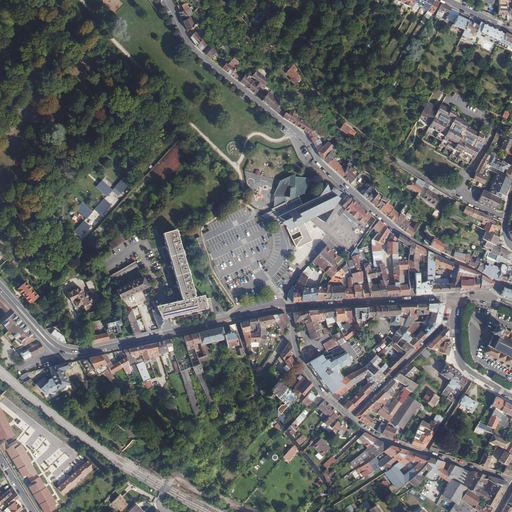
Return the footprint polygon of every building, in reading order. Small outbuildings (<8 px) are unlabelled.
[(355,0),(351,7),(352,8),(355,4),(357,5),(359,0),(355,0)] [(411,8),(416,0),(404,0),(402,4),(411,8)] [(421,8),(425,0),(416,0),(411,8),(410,10),(415,12),(419,7),(421,8)] [(425,0),(421,8),(427,11),(433,1),(432,0),(425,0)] [(433,1),(427,11),(432,14),(439,3),(436,2),(433,1)] [(186,12),(184,13),(186,16),(188,15),(191,12),(189,9),(189,8),(185,3),(181,6),(186,12)] [(439,9),(435,15),(437,16),(441,10),(445,12),(437,25),(441,27),(445,19),(451,9),(444,5),(441,4),(439,9)] [(500,5),(498,5),(498,15),(507,15),(507,6),(504,6),(504,7),(500,7),(500,5)] [(451,9),(445,19),(454,23),(453,25),(464,30),(468,22),(458,17),(460,13),(451,9)] [(185,26),(188,31),(195,28),(194,27),(197,26),(198,23),(192,16),(191,17),(189,18),(187,19),(187,20),(184,22),(185,26)] [(479,37),(480,34),(479,33),(483,24),(480,23),(478,26),(468,22),(464,30),(463,33),(470,37),(471,34),(479,37)] [(489,38),(493,29),(488,26),(483,24),(479,33),(480,34),(489,38)] [(499,42),(503,32),(501,33),(496,30),(493,29),(489,38),(499,42)] [(191,38),(196,46),(203,39),(204,38),(199,34),(198,34),(196,32),(191,38)] [(511,36),(507,34),(503,32),(499,42),(511,47),(511,49),(507,61),(511,62),(511,36)] [(203,39),(196,46),(199,48),(201,51),(208,44),(203,39)] [(207,54),(206,55),(210,59),(214,54),(215,52),(216,51),(215,51),(210,46),(205,52),(207,54)] [(217,65),(230,75),(235,67),(239,62),(233,59),(227,65),(224,62),(221,65),(219,63),(217,65)] [(234,78),(239,82),(244,76),(241,74),(240,75),(239,74),(240,72),(235,67),(230,75),(234,78)] [(289,69),(286,72),(293,78),(290,81),(293,84),(298,78),(289,69)] [(244,76),(239,82),(254,95),(261,87),(262,88),(264,86),(262,85),(266,81),(255,72),(251,77),(245,75),(244,76)] [(395,75),(391,72),(384,83),(388,85),(395,75)] [(396,76),(390,86),(393,88),(399,78),(396,76)] [(435,88),(432,94),(438,98),(442,92),(435,88)] [(265,104),(269,107),(275,98),(278,95),(274,92),(271,96),(268,93),(262,101),(265,104)] [(275,98),(269,107),(273,110),(282,117),(284,114),(277,108),(280,102),(275,98)] [(427,102),(419,116),(426,120),(425,121),(430,124),(437,112),(432,109),(434,106),(427,102)] [(437,112),(430,124),(425,133),(441,142),(439,145),(452,152),(450,155),(468,165),(477,151),(479,152),(483,145),(481,144),(484,138),(466,127),(467,124),(455,117),(456,114),(441,105),(437,112)] [(286,113),(283,118),(298,127),(307,133),(311,127),(303,121),(303,122),(295,117),(296,114),(291,110),(288,115),(286,113)] [(344,123),(342,126),(348,132),(351,135),(354,132),(344,123)] [(312,140),(315,146),(321,143),(319,140),(318,140),(317,137),(320,136),(315,131),(309,134),(312,140)] [(506,139),(505,138),(500,150),(506,152),(506,153),(511,155),(511,154),(511,152),(507,151),(511,141),(506,139)] [(319,154),(322,160),(334,147),(328,142),(318,152),(319,154)] [(328,164),(333,158),(339,153),(334,147),(322,160),(324,162),(326,165),(328,164)] [(489,156),(485,154),(480,161),(473,179),(483,184),(485,179),(488,180),(489,177),(481,174),(484,166),(502,173),(504,170),(507,164),(498,160),(489,156)] [(328,164),(342,177),(345,170),(339,165),(333,158),(328,164)] [(348,164),(345,170),(342,177),(345,180),(349,183),(356,177),(351,173),(354,170),(348,164)] [(307,242),(312,240),(304,224),(311,221),(316,218),(325,224),(341,200),(330,192),(327,184),(318,195),(303,202),(300,196),(303,195),(310,179),(296,177),(296,174),(280,182),(274,197),(285,197),(284,204),(261,215),(275,225),(282,222),(285,220),(297,247),(307,242)] [(496,174),(489,193),(499,198),(500,195),(504,196),(511,180),(496,174)] [(130,182),(124,177),(114,188),(121,193),(130,182)] [(422,186),(424,183),(424,182),(417,178),(413,184),(409,182),(406,186),(417,193),(422,186)] [(113,190),(101,180),(96,187),(107,196),(113,190)] [(365,197),(366,199),(372,192),(373,191),(369,187),(362,195),(365,197)] [(439,198),(427,190),(421,198),(433,206),(439,198)] [(489,193),(483,190),(477,203),(485,207),(486,205),(495,210),(500,199),(499,198),(489,193)] [(369,201),(371,203),(377,196),(372,192),(366,199),(369,201)] [(373,205),(375,207),(379,198),(377,195),(377,196),(371,203),(373,205)] [(359,224),(368,214),(350,198),(345,203),(348,206),(343,211),(359,224)] [(110,204),(104,199),(94,210),(101,215),(110,204)] [(384,214),(387,217),(392,210),(393,210),(393,207),(385,202),(382,200),(381,201),(384,203),(383,204),(379,201),(377,208),(378,209),(384,214)] [(92,212),(81,202),(75,208),(86,218),(92,212)] [(473,210),(460,203),(457,209),(470,216),(473,210)] [(390,220),(393,223),(399,215),(393,210),(392,210),(387,217),(390,220)] [(395,224),(397,226),(404,216),(400,213),(399,215),(393,223),(395,224)] [(491,218),(482,213),(479,219),(482,221),(488,223),(488,222),(494,226),(495,224),(493,223),(493,221),(490,219),(491,218)] [(400,229),(404,231),(409,225),(410,223),(406,221),(409,217),(406,214),(404,216),(397,226),(400,229)] [(91,227),(84,220),(74,231),(81,238),(91,227)] [(378,231),(383,225),(378,221),(376,223),(371,229),(373,231),(374,229),(378,231)] [(409,225),(404,231),(406,233),(412,236),(419,224),(416,221),(413,225),(412,225),(411,227),(409,225)] [(488,223),(482,221),(481,223),(485,225),(482,229),(485,231),(491,234),(493,228),(500,230),(500,226),(495,224),(494,226),(488,222),(488,223)] [(378,231),(372,239),(382,244),(388,230),(383,225),(378,231)] [(204,299),(203,295),(194,297),(175,230),(164,233),(183,300),(165,304),(156,306),(162,319),(171,317),(178,315),(178,318),(212,310),(209,298),(204,299)] [(498,238),(491,234),(485,231),(481,239),(485,241),(482,248),(484,250),(489,252),(491,244),(494,245),(498,238)] [(382,264),(377,265),(387,296),(392,296),(399,295),(398,271),(397,239),(392,234),(387,242),(387,254),(392,254),(394,285),(386,286),(387,283),(382,264)] [(399,236),(397,239),(398,240),(402,243),(402,244),(404,245),(408,248),(411,242),(408,240),(400,235),(399,236)] [(199,237),(193,240),(198,255),(205,252),(199,237)] [(435,249),(441,252),(443,247),(444,244),(434,238),(430,246),(435,249)] [(113,240),(107,244),(111,249),(116,246),(113,240)] [(414,250),(416,245),(411,242),(408,248),(407,263),(409,284),(409,295),(412,295),(415,294),(413,262),(414,250)] [(375,244),(371,244),(373,265),(377,264),(382,262),(381,254),(381,247),(375,247),(375,244)] [(496,256),(500,248),(494,245),(491,244),(489,252),(496,256)] [(414,250),(413,262),(418,263),(419,253),(423,255),(423,263),(424,263),(427,263),(427,251),(422,248),(416,245),(414,250)] [(325,259),(331,265),(338,258),(325,246),(319,253),(325,259)] [(362,262),(357,249),(356,247),(351,254),(350,256),(353,263),(354,266),(355,268),(357,272),(351,274),(352,277),(353,277),(354,298),(357,298),(360,298),(359,284),(364,283),(368,281),(362,263),(362,262)] [(450,250),(443,247),(441,252),(448,255),(450,250)] [(509,262),(511,262),(511,254),(505,251),(500,248),(496,256),(489,252),(484,250),(482,257),(485,258),(494,262),(497,263),(498,262),(502,263),(504,264),(507,258),(510,260),(509,262)] [(426,273),(431,294),(445,293),(453,293),(452,283),(448,283),(448,281),(446,279),(441,279),(441,266),(450,270),(450,274),(450,277),(452,278),(455,279),(455,278),(455,277),(456,274),(458,265),(439,257),(427,251),(427,263),(426,273)] [(458,259),(462,261),(462,260),(464,255),(454,252),(452,257),(458,259)] [(319,253),(313,260),(319,266),(325,259),(319,253)] [(470,258),(468,263),(467,264),(472,266),(477,268),(479,262),(481,259),(474,257),(473,259),(470,258)] [(486,266),(484,264),(481,272),(487,276),(493,279),(496,281),(500,273),(500,267),(502,263),(498,262),(497,263),(494,262),(485,258),(484,260),(486,262),(485,262),(487,264),(486,266)] [(325,259),(319,266),(325,272),(331,265),(325,259)] [(108,276),(111,281),(137,266),(135,262),(108,276)] [(375,277),(374,268),(372,268),(371,264),(371,262),(365,264),(364,262),(362,263),(368,281),(370,297),(380,297),(377,284),(375,277)] [(426,273),(427,263),(424,263),(423,280),(425,281),(425,282),(423,282),(421,283),(419,284),(418,263),(413,262),(415,294),(431,294),(426,273)] [(504,281),(506,281),(511,266),(504,264),(502,263),(500,267),(500,273),(496,281),(497,281),(504,281)] [(309,264),(306,267),(313,274),(316,270),(309,264)] [(387,296),(377,265),(377,264),(373,265),(374,268),(375,277),(379,277),(379,280),(380,283),(377,284),(380,297),(383,296),(387,296)] [(331,265),(325,272),(331,278),(332,277),(337,272),(331,265)] [(465,268),(458,265),(456,274),(462,276),(465,277),(473,279),(475,271),(465,268)] [(306,267),(302,272),(307,277),(306,283),(313,274),(306,267)] [(347,271),(343,267),(337,272),(332,277),(341,280),(342,286),(343,286),(345,299),(350,299),(354,298),(353,277),(352,277),(344,278),(342,279),(341,277),(347,271)] [(404,295),(409,295),(409,284),(403,285),(402,275),(401,271),(398,271),(399,295),(404,295)] [(479,289),(481,276),(475,271),(473,279),(473,282),(471,290),(475,290),(479,289)] [(303,289),(304,289),(305,286),(306,283),(307,277),(302,272),(294,286),(292,285),(288,292),(287,302),(292,302),(292,303),(297,302),(301,302),(303,289)] [(462,276),(456,274),(455,277),(455,278),(455,279),(455,281),(452,283),(453,293),(456,292),(459,292),(462,276)] [(465,277),(462,276),(459,292),(465,291),(471,290),(473,282),(467,280),(467,282),(464,281),(465,277)] [(493,283),(481,276),(479,289),(484,288),(491,287),(493,283)] [(341,280),(332,277),(331,278),(329,280),(338,282),(338,287),(336,287),(336,285),(334,285),(333,287),(331,287),(331,286),(327,285),(325,300),(340,299),(345,299),(343,286),(342,286),(341,280)] [(143,278),(115,291),(120,301),(148,287),(143,278)] [(321,300),(325,300),(327,285),(328,281),(324,279),(321,285),(320,286),(320,287),(318,287),(316,300),(316,301),(321,300)] [(94,281),(86,284),(89,290),(95,287),(94,281)] [(18,289),(24,296),(32,290),(25,283),(18,289)] [(316,300),(318,287),(306,289),(306,286),(305,286),(304,289),(303,289),(301,302),(308,301),(316,300)] [(511,300),(511,289),(505,287),(500,295),(505,297),(511,300)] [(83,304),(84,306),(100,299),(97,293),(89,297),(78,288),(66,293),(72,303),(75,302),(77,307),(83,304)] [(32,290),(24,296),(30,303),(38,297),(32,290)] [(10,308),(0,297),(0,306),(5,312),(10,308)] [(100,299),(84,306),(91,345),(100,343),(109,341),(107,334),(104,320),(100,299)] [(162,319),(156,306),(154,300),(152,301),(154,306),(150,308),(151,310),(159,330),(162,329),(164,326),(165,325),(162,319)] [(441,303),(428,304),(429,314),(442,313),(443,308),(444,305),(441,303)] [(422,304),(416,305),(416,315),(412,323),(423,323),(424,321),(417,321),(421,315),(421,311),(424,311),(424,315),(428,314),(429,314),(428,304),(422,304)] [(406,305),(400,306),(400,311),(406,312),(405,314),(410,314),(410,315),(409,315),(407,317),(399,314),(398,322),(407,330),(410,326),(412,323),(416,315),(416,305),(406,305)] [(400,337),(406,331),(407,330),(398,322),(399,314),(400,311),(400,306),(384,306),(375,306),(375,315),(391,315),(390,322),(397,324),(400,327),(391,338),(393,341),(396,343),(400,337)] [(360,307),(353,308),(354,319),(366,319),(368,317),(368,307),(360,307)] [(339,308),(333,309),(334,316),(334,321),(338,328),(340,332),(342,331),(342,329),(344,328),(341,324),(339,320),(343,320),(343,308),(339,308)] [(348,308),(343,308),(343,320),(345,320),(349,328),(356,323),(354,319),(353,308),(348,308)] [(328,309),(321,310),(322,317),(325,317),(325,318),(328,318),(328,316),(334,316),(333,309),(328,309)] [(129,323),(135,321),(131,310),(125,312),(129,323)] [(312,310),(307,311),(312,330),(308,332),(312,341),(316,338),(316,340),(319,338),(316,333),(320,331),(317,324),(318,324),(318,320),(317,310),(312,310)] [(299,312),(293,312),(294,321),(298,321),(298,324),(305,323),(308,332),(312,330),(307,311),(299,312)] [(16,349),(21,347),(37,339),(23,323),(14,312),(3,322),(7,327),(6,328),(8,331),(3,335),(16,350),(16,349)] [(442,313),(429,314),(428,314),(426,319),(424,321),(427,323),(429,323),(434,329),(439,324),(441,318),(442,313)] [(282,322),(279,314),(275,315),(271,315),(276,323),(282,322)] [(282,322),(276,323),(281,331),(289,324),(285,314),(279,314),(282,322)] [(276,323),(271,315),(263,317),(257,318),(258,326),(258,343),(268,346),(269,341),(270,338),(263,337),(264,335),(266,336),(266,332),(264,332),(264,326),(266,326),(266,325),(276,323)] [(117,316),(104,320),(107,334),(109,341),(116,339),(114,333),(120,331),(118,325),(120,324),(117,316)] [(252,320),(249,321),(249,327),(253,327),(255,334),(249,334),(250,344),(258,343),(258,326),(257,318),(252,320)] [(135,321),(129,323),(133,335),(141,333),(135,321)] [(249,327),(249,321),(244,322),(240,323),(247,346),(250,346),(250,344),(249,334),(249,327)] [(342,331),(340,332),(342,335),(344,338),(353,332),(359,328),(357,324),(356,323),(349,328),(346,322),(341,324),(344,328),(342,329),(342,331)] [(434,329),(429,323),(425,329),(423,332),(427,336),(429,333),(434,329)] [(495,324),(494,325),(495,326),(493,331),(491,331),(491,332),(493,333),(483,354),(483,355),(483,356),(484,357),(485,357),(486,357),(486,358),(488,359),(489,356),(496,359),(495,361),(497,362),(497,360),(503,363),(502,364),(503,365),(504,363),(509,366),(508,367),(510,368),(510,366),(511,367),(511,333),(510,333),(511,330),(510,329),(509,332),(503,329),(504,326),(502,326),(501,328),(497,326),(498,324),(497,323),(496,325),(495,324)] [(237,331),(234,324),(228,325),(230,332),(223,333),(225,339),(227,348),(239,345),(235,331),(237,331)] [(225,339),(223,333),(222,327),(206,330),(197,332),(200,342),(203,351),(204,356),(198,358),(199,361),(209,357),(205,343),(225,339)] [(330,333),(332,337),(334,340),(342,335),(340,332),(338,328),(330,333)] [(423,332),(425,329),(423,329),(414,338),(413,337),(411,338),(409,337),(410,335),(406,331),(400,337),(405,342),(413,349),(427,336),(423,332)] [(450,331),(444,329),(426,347),(448,356),(451,346),(450,345),(450,341),(445,343),(442,347),(437,345),(443,340),(444,341),(448,337),(450,337),(450,334),(450,331)] [(55,330),(51,334),(56,339),(58,341),(66,345),(63,336),(55,330)] [(200,342),(197,332),(193,333),(190,334),(193,344),(200,342)] [(179,337),(170,339),(174,350),(178,361),(180,368),(196,418),(202,414),(187,369),(194,367),(211,405),(216,401),(201,365),(199,361),(198,358),(196,353),(193,344),(190,334),(179,337)] [(332,337),(322,344),(326,349),(336,342),(334,340),(332,337)] [(174,350),(170,339),(161,341),(156,342),(160,353),(174,350)] [(393,341),(388,346),(391,349),(393,347),(396,350),(394,353),(402,360),(405,358),(408,355),(400,347),(396,343),(393,341)] [(160,353),(156,342),(150,344),(143,345),(148,358),(161,356),(160,353)] [(413,349),(405,342),(400,347),(408,355),(410,352),(413,349)] [(28,349),(26,350),(30,357),(44,351),(40,343),(35,345),(35,346),(30,349),(29,347),(28,348),(28,349)] [(284,361),(291,356),(294,354),(291,346),(290,343),(288,343),(280,355),(284,361)] [(135,347),(123,350),(127,357),(129,365),(135,363),(136,365),(143,362),(141,359),(134,362),(133,357),(134,356),(133,354),(134,353),(135,356),(142,354),(145,363),(150,362),(148,358),(143,345),(135,347)] [(23,360),(30,357),(26,350),(24,351),(21,347),(16,349),(23,360)] [(381,359),(377,356),(371,349),(367,353),(365,359),(368,362),(379,372),(385,377),(388,374),(392,370),(386,365),(381,359)] [(427,359),(431,353),(425,349),(421,355),(427,359)] [(321,355),(308,364),(314,372),(316,373),(320,378),(319,379),(322,384),(324,384),(328,390),(327,392),(330,395),(343,384),(339,381),(342,379),(336,371),(340,368),(340,367),(351,361),(345,351),(334,358),(333,358),(329,362),(326,359),(326,360),(321,355)] [(402,360),(394,353),(394,352),(391,355),(399,363),(401,362),(402,360)] [(103,354),(100,355),(111,374),(122,368),(119,361),(112,365),(106,354),(103,354)] [(399,363),(391,355),(391,354),(388,357),(392,359),(386,365),(392,370),(395,367),(399,363)] [(92,357),(88,358),(93,370),(95,375),(104,372),(106,376),(111,374),(100,355),(92,357)] [(283,368),(287,372),(296,363),(291,356),(284,361),(280,355),(277,359),(280,364),(284,362),(287,365),(283,368)] [(88,358),(82,359),(87,373),(93,370),(88,358)] [(125,358),(119,361),(122,368),(124,373),(129,371),(125,358)] [(156,360),(150,362),(155,377),(161,375),(156,360)] [(53,378),(47,380),(44,377),(36,384),(45,394),(68,383),(62,371),(70,367),(68,362),(49,367),(51,374),(51,375),(51,376),(52,376),(53,378)] [(287,372),(283,376),(286,378),(289,375),(298,366),(297,365),(297,364),(296,362),(296,363),(287,372)] [(379,372),(368,362),(362,369),(373,376),(379,382),(382,380),(385,377),(379,372)] [(404,369),(399,373),(411,381),(413,378),(409,376),(413,371),(415,373),(416,372),(418,370),(409,364),(404,369)] [(453,369),(447,365),(440,373),(450,380),(445,389),(450,393),(462,375),(453,369)] [(373,376),(362,369),(346,376),(352,383),(365,377),(367,383),(360,390),(366,395),(379,382),(373,376)] [(26,373),(19,377),(23,383),(29,380),(26,373)] [(399,373),(394,379),(404,385),(405,384),(406,385),(407,384),(408,385),(406,387),(405,387),(405,388),(410,392),(417,385),(411,381),(399,373)] [(297,394),(300,391),(308,382),(300,375),(297,379),(300,381),(294,387),(296,389),(294,391),(297,394)] [(467,379),(462,375),(450,393),(447,398),(453,402),(464,385),(467,379)] [(352,383),(346,376),(342,379),(339,381),(343,384),(330,395),(336,400),(353,384),(352,383)] [(386,386),(382,390),(390,396),(394,399),(401,404),(410,392),(405,388),(404,387),(398,393),(392,389),(396,385),(398,383),(393,380),(386,386)] [(310,383),(309,381),(308,382),(300,391),(303,395),(312,385),(310,383)] [(297,394),(293,391),(291,393),(279,382),(271,390),(284,403),(283,404),(281,404),(278,408),(278,410),(275,413),(277,416),(279,414),(297,394)] [(347,401),(343,406),(350,411),(366,395),(360,390),(355,385),(352,387),(353,391),(356,395),(349,402),(347,401)] [(377,395),(373,399),(378,402),(381,404),(383,405),(385,403),(381,400),(383,397),(387,400),(390,396),(382,390),(377,395)] [(428,390),(422,400),(433,407),(439,398),(428,390)] [(309,392),(302,401),(307,406),(315,398),(309,392)] [(478,404),(463,395),(458,403),(469,410),(469,411),(472,413),(478,404)] [(408,396),(391,421),(402,429),(414,411),(417,412),(420,407),(418,406),(420,403),(408,396)] [(500,415),(505,402),(500,399),(496,397),(492,405),(491,404),(489,407),(493,409),(486,425),(494,429),(496,423),(498,418),(500,415)] [(371,400),(369,402),(375,406),(376,407),(378,405),(377,403),(378,402),(373,399),(371,400)] [(383,405),(380,409),(381,410),(392,417),(401,404),(394,399),(388,408),(383,405)] [(324,400),(317,408),(322,413),(329,405),(327,402),(324,400)] [(202,414),(196,418),(198,421),(215,406),(222,418),(241,409),(239,406),(223,414),(216,401),(211,405),(202,414)] [(366,405),(363,408),(368,412),(375,406),(369,402),(366,405)] [(511,421),(511,405),(505,402),(500,415),(509,420),(505,430),(504,430),(500,437),(504,439),(511,423),(511,421)] [(420,403),(418,406),(420,407),(428,412),(429,410),(420,403)] [(290,426),(287,429),(292,435),(299,427),(297,424),(298,423),(300,424),(306,417),(304,415),(309,409),(307,407),(290,426)] [(355,416),(361,421),(365,415),(368,412),(363,408),(359,412),(355,416)] [(379,413),(375,418),(381,423),(387,425),(392,417),(381,410),(379,413)] [(324,422),(328,426),(334,420),(337,417),(333,412),(324,422)] [(421,420),(419,425),(434,432),(438,426),(443,417),(437,413),(433,421),(431,420),(428,424),(421,420)] [(365,415),(361,421),(364,424),(369,427),(372,429),(373,427),(370,424),(373,421),(365,415)] [(376,431),(381,433),(387,425),(381,423),(375,418),(373,421),(380,425),(376,431)] [(337,423),(334,420),(328,426),(326,429),(329,431),(332,428),(340,435),(346,429),(338,422),(337,423)] [(484,422),(480,421),(474,431),(490,438),(492,434),(493,432),(481,426),(484,422)] [(387,425),(381,433),(382,434),(386,436),(391,438),(396,430),(387,425)] [(434,432),(419,425),(416,432),(421,434),(419,438),(418,438),(417,438),(416,439),(413,438),(410,444),(416,446),(423,448),(434,432)] [(359,438),(363,442),(369,436),(366,434),(364,433),(359,438)] [(492,434),(490,438),(488,441),(496,445),(497,444),(499,445),(498,446),(501,447),(501,448),(505,450),(510,442),(504,439),(500,437),(492,434)] [(369,436),(363,442),(367,447),(376,439),(372,437),(369,436)] [(372,451),(383,443),(380,441),(376,439),(367,447),(343,467),(345,469),(352,464),(354,467),(372,451)] [(321,440),(313,447),(322,457),(330,449),(321,440)] [(159,450),(151,443),(150,444),(153,447),(152,448),(157,452),(159,450)] [(385,444),(383,443),(372,451),(375,456),(380,451),(386,444),(385,444)] [(392,458),(399,449),(395,448),(390,447),(384,452),(386,455),(378,462),(380,466),(388,461),(392,458)] [(398,462),(407,451),(403,450),(399,449),(392,458),(388,461),(380,466),(367,475),(369,479),(385,469),(386,471),(393,466),(391,464),(396,460),(398,462)] [(418,471),(426,464),(430,458),(417,454),(407,451),(398,462),(393,466),(386,471),(383,473),(388,480),(392,477),(399,486),(408,479),(413,475),(418,471)] [(511,455),(510,454),(504,451),(498,461),(506,465),(506,464),(511,455)] [(483,453),(477,465),(485,467),(491,456),(483,453)] [(323,465),(327,470),(336,461),(332,456),(323,465)] [(380,466),(378,462),(375,458),(356,470),(362,478),(364,477),(367,475),(380,466)] [(434,466),(436,460),(433,459),(430,458),(426,464),(418,471),(413,475),(408,479),(414,486),(426,474),(434,466)] [(445,489),(457,466),(450,464),(446,472),(442,469),(444,462),(436,460),(434,466),(426,474),(430,477),(434,473),(443,478),(439,484),(445,489)] [(511,465),(506,464),(506,465),(502,472),(507,474),(511,475),(511,465)] [(459,467),(457,466),(445,489),(442,495),(455,503),(452,508),(457,511),(468,511),(472,507),(461,499),(467,489),(471,479),(474,473),(474,472),(459,467)] [(334,468),(322,478),(325,482),(330,478),(329,477),(336,471),(334,468)] [(474,473),(471,479),(481,483),(483,479),(485,476),(478,474),(474,473)] [(362,478),(357,481),(360,485),(365,482),(366,479),(364,477),(362,478)] [(488,477),(487,479),(505,490),(508,486),(506,481),(498,479),(488,477)] [(471,479),(467,489),(481,497),(484,499),(482,501),(488,506),(494,509),(505,490),(487,479),(483,479),(481,483),(471,479)] [(9,499),(15,492),(14,489),(10,492),(9,491),(0,498),(0,499),(0,500),(0,502),(2,504),(9,499)] [(477,504),(481,497),(467,489),(461,499),(472,507),(475,509),(478,511),(492,511),(494,509),(488,506),(486,510),(477,504)] [(10,507),(19,499),(16,494),(6,503),(10,507)] [(119,495),(112,503),(120,511),(128,504),(119,495)] [(402,501),(411,511),(421,511),(407,496),(402,501)] [(19,511),(22,509),(19,506),(22,503),(19,499),(10,507),(8,508),(10,510),(14,508),(15,509),(11,511),(19,511)] [(166,499),(163,506),(172,511),(173,511),(174,511),(175,511),(179,506),(176,505),(176,504),(166,499)]
